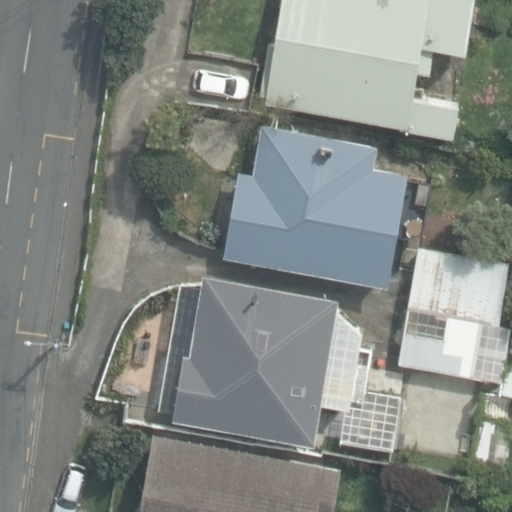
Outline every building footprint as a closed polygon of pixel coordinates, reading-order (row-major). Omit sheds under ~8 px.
[(410,124),(453,131),(458,103),(414,96),(418,68),(431,70),(435,43),(467,47),(471,21),(501,26),(505,0),(284,0),(277,42),(270,41),(262,94),(269,94),(268,100),(410,122),(410,124)] [(226,253),(390,281),(396,245),(409,169),(375,163),(378,141),(265,122),(256,172),(240,170),(227,245),(226,253)] [(501,320),(511,259),(420,243),(400,362),(475,374),(485,317),(501,320)] [(175,416),(315,439),(339,296),(206,274),(192,355),(185,353),(175,416)] [(333,511),(342,463),(156,430),(141,511),(333,511)]
